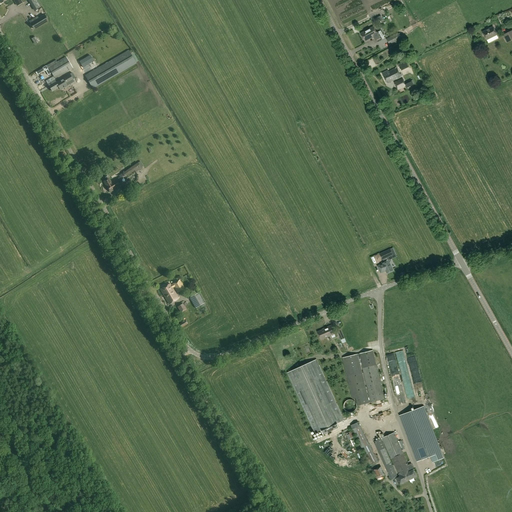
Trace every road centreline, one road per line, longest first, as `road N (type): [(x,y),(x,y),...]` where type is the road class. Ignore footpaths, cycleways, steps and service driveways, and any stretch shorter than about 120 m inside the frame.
road 1 (unclassified): [(377,290),(218,356),(198,354),(0,29)]
road 2 (track): [(273,511),(0,50)]
road 3 (tertiary): [(461,264),(318,0)]
road 4 (unclassified): [(430,511),(381,369),(377,290)]
